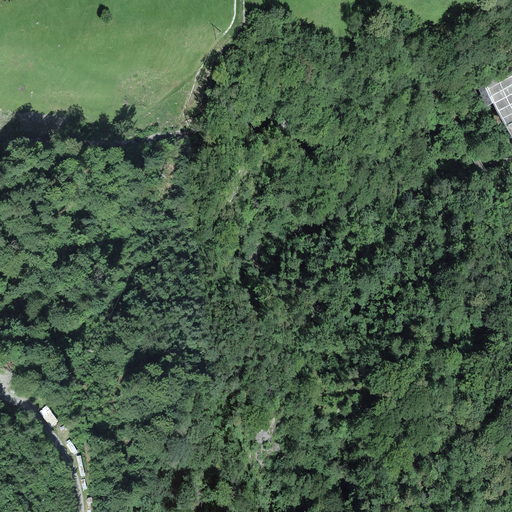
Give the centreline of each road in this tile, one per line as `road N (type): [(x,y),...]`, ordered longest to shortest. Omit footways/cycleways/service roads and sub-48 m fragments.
road 1 (track): [(0,389),(57,443),(81,511)]
road 2 (motorway): [(447,0),(511,103)]
